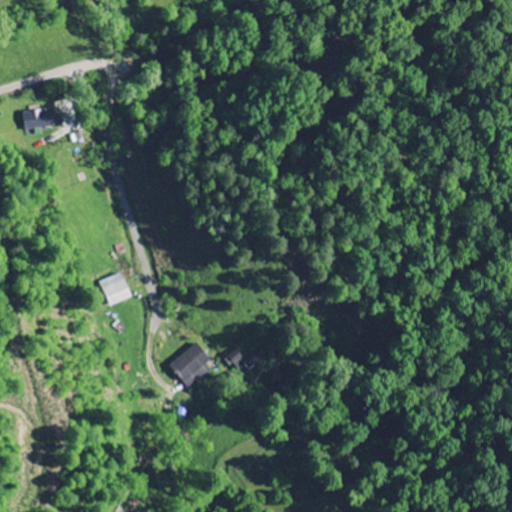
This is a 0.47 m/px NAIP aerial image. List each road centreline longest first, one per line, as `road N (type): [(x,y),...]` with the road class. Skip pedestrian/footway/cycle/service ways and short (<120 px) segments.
road 1 (residential): [(118,82),(119,150),(160,270)]
road 2 (residential): [(0,87),(115,62),(118,82)]
